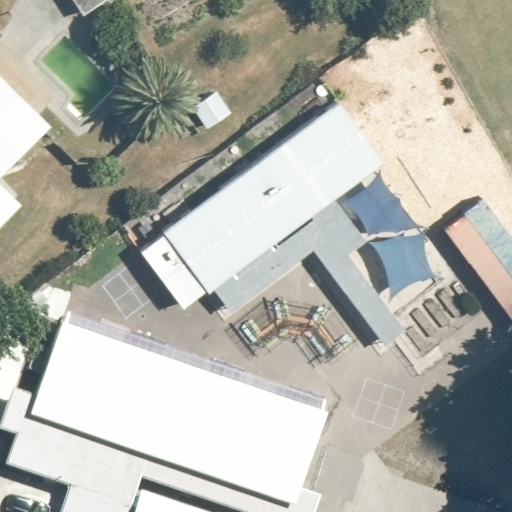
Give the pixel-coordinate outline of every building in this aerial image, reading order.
[(105,0),(71,0),(81,15),(105,0)] [(0,174),(50,125),(0,75),(0,225),(21,205),(0,183),(0,174)] [(391,151),(345,91),(139,250),(185,310),(391,151)] [(136,253),(120,232),(74,266),(90,288),(136,253)] [(321,404),(62,324),(31,423),(290,503),(321,404)]
